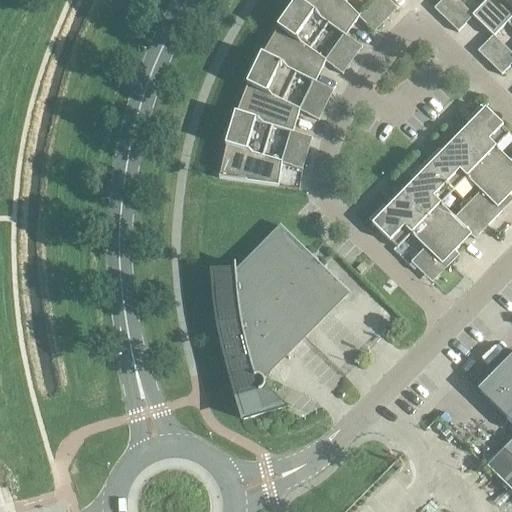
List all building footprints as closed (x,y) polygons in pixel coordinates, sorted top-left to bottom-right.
[(345,5),(350,0),(299,0),(296,3),(328,26),(343,38),(345,39),(346,38),(359,19),(345,5)] [(377,0),(375,2),(390,17),(396,11),(396,12),(397,11),(385,0),(377,0)] [(455,1),(453,0),(443,0),(433,11),(434,12),(435,11),(440,16),(455,1)] [(506,25),(511,18),(511,0),(481,0),(485,4),(472,18),(492,38),(493,39),(507,25),(506,25)] [(296,75),(313,84),(315,85),(315,84),(326,63),(310,52),(328,26),(296,3),(277,31),(261,58),(296,75)] [(362,49),(346,38),(345,39),(343,38),(339,44),(356,56),(360,50),(361,50),(362,49)] [(499,44),(493,39),(492,38),(477,54),(478,54),(479,54),(484,59),(499,44)] [(247,88),(235,117),(272,128),(272,129),(290,135),(292,135),(293,134),(300,112),(282,103),(296,75),(261,58),(247,88)] [(309,91),(310,91),(329,100),(332,93),(333,94),(333,92),(315,84),(315,85),(313,84),(309,91)] [(470,126),(456,140),(511,195),(511,194),(511,161),(510,164),(496,150),(509,136),(480,108),(466,123),(470,126)] [(235,117),(226,149),(218,180),(278,188),(282,164),(263,159),(272,129),(272,128),(235,117)] [(396,131),(409,141),(419,127),(406,118),(396,131)] [(288,142),(308,148),(311,141),(312,140),(293,134),(292,135),(290,135),(288,142)] [(442,154),(438,151),(424,165),(453,193),(454,193),(453,193),(466,180),(480,194),(467,207),(473,213),(486,200),(497,210),(511,195),(456,140),(442,154)] [(453,193),(424,165),(410,179),(414,183),(400,197),(456,252),(471,237),(460,226),(473,213),(467,207),(454,220),(440,206),(453,194),(453,193)] [(456,252),(400,197),(387,211),(383,207),(368,222),(397,250),(410,236),(425,250),(411,264),(417,270),(431,256),(444,270),(445,271),(458,258),(454,254),(456,252)] [(241,275),(212,277),(214,305),(218,328),(222,350),(228,372),(243,422),(281,410),(262,392),(264,390),(264,388),(264,386),(263,384),(262,382),(261,380),(264,377),(268,379),(271,372),(268,371),(286,349),(290,353),(346,296),(349,296),(279,227),(280,231),(240,271),(241,275)] [(511,426),(511,441),(503,451),(486,469),(511,494),(511,357),(477,393),(511,426)]
